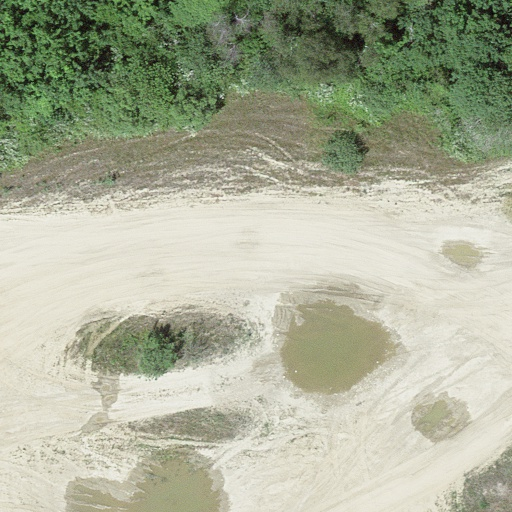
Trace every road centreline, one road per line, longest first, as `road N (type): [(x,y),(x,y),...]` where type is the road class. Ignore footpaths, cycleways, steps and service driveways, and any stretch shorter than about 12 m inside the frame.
road 1 (track): [(0,255),(480,257),(511,248)]
road 2 (track): [(56,511),(311,486),(511,390)]
road 3 (track): [(427,511),(511,395)]
